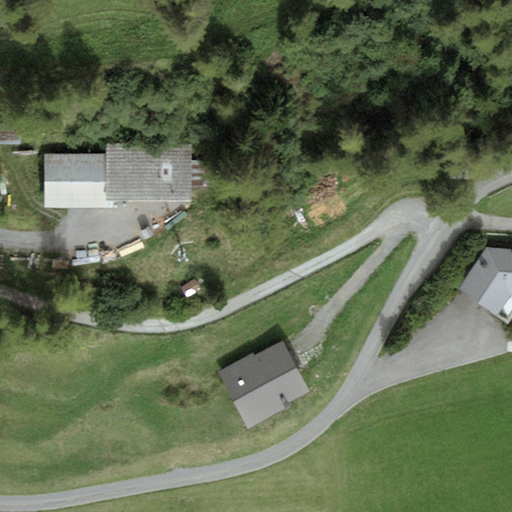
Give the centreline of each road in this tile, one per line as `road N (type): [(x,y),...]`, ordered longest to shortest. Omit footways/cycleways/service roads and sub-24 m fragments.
road 1 (unclassified): [(448,217),(342,399),(297,441),(242,467),(41,504),(0,502)]
road 2 (track): [(448,217),(392,218),(206,317),(159,326),(109,324),(0,290)]
road 3 (track): [(0,238),(59,237),(55,218),(25,200),(14,174)]
